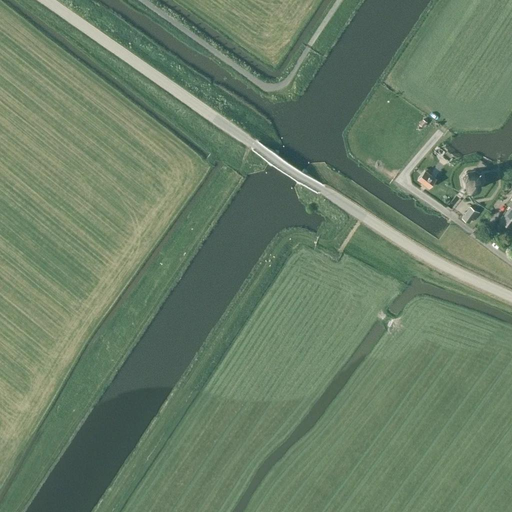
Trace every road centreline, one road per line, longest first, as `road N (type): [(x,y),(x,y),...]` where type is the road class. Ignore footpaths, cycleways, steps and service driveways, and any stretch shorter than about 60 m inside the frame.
road 1 (unclassified): [(511,297),(385,230),(45,0)]
road 2 (unclassified): [(141,0),(267,87),(286,82),(308,47)]
